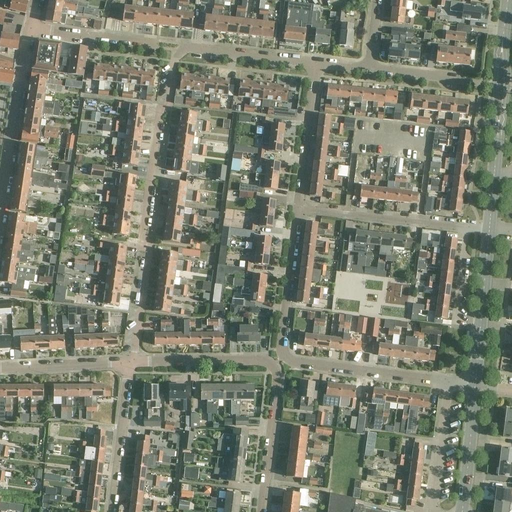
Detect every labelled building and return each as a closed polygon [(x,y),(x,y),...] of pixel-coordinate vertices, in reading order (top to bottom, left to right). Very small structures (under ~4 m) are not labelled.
[(4,8),(10,10),(25,14),(29,2),(20,0),(3,0),(4,1),(5,1),(4,8)] [(134,23),(136,0),(132,0),(132,8),(124,7),(123,22),(134,23)] [(136,0),(134,23),(146,24),(147,10),(141,9),(141,0),(136,0)] [(157,26),(169,27),(170,12),(163,11),(164,0),(160,0),(160,4),(159,11),(157,26)] [(183,0),(183,1),(182,6),(181,13),(182,14),(180,28),(192,30),(193,15),(188,14),(189,7),(187,6),(188,0),(183,0)] [(204,31),(215,32),(219,1),(218,0),(214,0),(214,3),(214,9),(212,9),(212,17),(205,16),(204,31)] [(238,35),(249,36),(251,21),(245,21),(246,0),(242,0),(241,8),(241,7),(238,35)] [(393,0),(392,8),(405,10),(407,2),(413,2),(413,0),(393,0)] [(215,32),(226,34),(228,19),(222,18),(223,5),(223,1),(219,1),(215,32)] [(83,8),(77,7),(49,2),(47,12),(67,15),(68,10),(84,13),(85,8),(83,8)] [(306,25),(310,26),(312,12),(313,5),(288,2),(284,40),(286,40),(286,43),(302,45),(302,42),(304,43),(305,30),(306,25)] [(462,19),(470,20),(480,21),(481,9),(464,6),(464,4),(451,2),(450,11),(463,13),(462,19)] [(264,16),(263,23),(261,38),(273,39),(274,24),(267,23),(269,7),(265,6),(264,16)] [(226,34),(238,35),(241,7),(237,7),(235,19),(228,19),(226,34)] [(390,23),(400,24),(404,25),(404,24),(410,25),(411,19),(404,19),(405,10),(392,8),(390,23)] [(147,10),(146,24),(157,26),(159,11),(147,10)] [(436,10),(436,14),(435,18),(435,22),(442,23),(443,11),(436,10)] [(66,20),(67,15),(47,12),(45,22),(65,26),(65,25),(73,27),(74,26),(80,27),(81,23),(66,20)] [(170,12),(169,27),(180,28),(182,14),(181,13),(170,12)] [(312,12),(310,26),(318,27),(317,30),(316,30),(314,44),(329,45),(331,32),(322,31),(323,23),(318,23),(319,13),(312,12)] [(249,36),(261,38),(263,23),(251,21),(249,36)] [(341,31),(340,37),(339,46),(351,48),(353,32),(347,32),(348,25),(342,24),(341,31)] [(389,57),(403,59),(405,46),(406,38),(407,30),(401,30),(400,30),(392,29),(391,35),(400,36),(399,42),(390,41),(389,57)] [(445,40),(455,41),(456,33),(446,32),(445,40)] [(466,34),(456,33),(455,41),(465,43),(466,34)] [(0,53),(8,54),(8,49),(17,51),(19,37),(2,34),(0,45),(0,53)] [(33,63),(32,69),(57,73),(62,59),(61,44),(37,41),(33,63)] [(405,46),(403,59),(418,61),(420,45),(411,44),(410,47),(405,46)] [(73,46),(69,60),(69,75),(83,77),(87,54),(88,49),(73,46)] [(436,63),(452,65),(454,49),(438,47),(436,63)] [(454,49),(452,65),(469,66),(470,60),(473,61),(474,52),(471,51),(454,49)] [(0,82),(3,82),(12,84),(14,71),(13,71),(14,70),(15,68),(15,64),(15,63),(15,61),(0,56),(0,82)] [(104,89),(105,82),(106,66),(94,65),(93,80),(100,81),(98,95),(103,96),(104,89)] [(106,66),(105,82),(116,83),(118,68),(106,66)] [(118,68),(116,83),(129,84),(130,69),(118,68)] [(129,84),(140,86),(142,70),(130,69),(129,84)] [(30,82),(55,86),(56,81),(47,80),(49,72),(32,70),(30,82)] [(142,70),(140,86),(148,87),(146,101),(151,101),(153,87),(155,72),(142,70)] [(180,90),(192,92),(193,76),(181,75),(180,90)] [(193,76),(192,92),(204,93),(205,78),(193,76)] [(217,79),(205,78),(204,93),(211,94),(209,109),(214,109),(217,79)] [(230,80),(217,79),(214,109),(219,110),(221,95),(228,96),(230,80)] [(66,80),(65,87),(82,89),(82,83),(66,80)] [(30,82),(28,94),(45,96),(46,90),(61,92),(62,87),(55,86),(30,82)] [(240,82),(239,92),(238,98),(250,99),(252,83),(240,82)] [(250,99),(250,106),(249,113),(254,114),(256,99),(262,100),(264,84),(252,83),(250,99)] [(262,100),(274,101),(276,86),(264,84),(262,100)] [(288,87),(276,86),(274,101),(286,103),(288,87)] [(337,109),(337,107),(340,87),(328,86),(326,100),(332,100),(331,106),(325,105),(324,113),(336,114),(337,109)] [(351,88),(340,87),(337,107),(343,107),(344,99),(349,100),(349,103),(351,88)] [(363,90),(351,88),(349,103),(361,105),(363,90)] [(361,105),(360,117),(364,117),(366,102),(373,102),(374,91),(363,90),(361,105)] [(386,92),(374,91),(373,102),(372,107),(377,108),(377,103),(385,104),(386,92)] [(398,94),(386,92),(385,104),(384,107),(395,108),(395,105),(396,105),(398,94)] [(59,111),(59,110),(64,111),(64,107),(60,107),(60,104),(44,101),(45,96),(28,94),(27,106),(59,111)] [(410,109),(424,110),(425,97),(411,95),(410,109)] [(424,110),(439,112),(440,98),(425,97),(424,110)] [(439,112),(453,114),(454,100),(440,98),(439,112)] [(453,114),(452,122),(451,127),(458,128),(459,122),(458,122),(459,114),(467,115),(469,102),(454,100),(453,114)] [(128,117),(144,119),(145,107),(130,105),(116,103),(115,108),(121,109),(129,110),(128,117)] [(27,106),(25,117),(41,120),(42,114),(58,117),(59,111),(27,106)] [(393,121),(403,122),(404,111),(395,110),(393,121)] [(180,124),(210,128),(210,123),(196,121),(197,114),(181,112),(180,124)] [(329,129),(337,130),(343,130),(343,125),(330,123),(331,117),(319,115),(318,127),(329,128),(329,129)] [(25,117),(23,129),(58,135),(59,129),(40,127),(41,120),(25,117)] [(128,117),(127,129),(142,131),(144,119),(128,117)] [(178,135),(193,138),(194,131),(209,133),(210,128),(180,124),(178,135)] [(267,132),(266,137),(283,139),(285,125),(272,124),(271,132),(267,132)] [(125,141),(140,143),(142,131),(127,129),(119,128),(113,127),(103,126),(103,131),(126,134),(125,141)] [(329,128),(318,127),(316,138),(328,140),(332,140),(333,136),(328,135),(329,129),(329,128)] [(23,129),(21,141),(38,143),(39,138),(42,138),(42,137),(58,139),(58,135),(23,129)] [(471,133),(453,130),(453,135),(459,136),(458,143),(469,144),(471,133)] [(213,148),(192,145),(193,138),(178,135),(176,148),(206,152),(212,153),(213,148)] [(268,152),(271,152),(281,153),(283,139),(266,137),(266,143),(269,143),(268,152)] [(315,150),(326,151),(328,140),(316,138),(315,150)] [(116,152),(123,153),(139,155),(140,143),(125,141),(124,148),(110,146),(109,151),(116,152)] [(468,156),(469,144),(458,143),(457,147),(454,147),(453,154),(456,154),(468,156)] [(21,144),(19,155),(47,159),(48,153),(36,151),(36,146),(21,144)] [(176,148),(175,159),(190,162),(191,155),(205,157),(206,152),(176,148)] [(314,162),(325,163),(330,163),(330,158),(326,158),(326,151),(315,150),(314,162)] [(139,155),(123,153),(122,165),(137,167),(139,155)] [(456,154),(455,166),(466,167),(468,156),(456,154)] [(17,166),(33,169),(34,164),(40,165),(40,163),(46,163),(45,167),(51,168),(52,160),(47,159),(19,155),(17,166)] [(263,163),(264,156),(258,156),(251,155),(250,158),(250,161),(263,163)] [(190,162),(175,159),(173,172),(188,174),(190,162)] [(385,201),(397,202),(401,176),(401,177),(403,160),(397,160),(394,190),(386,189),(385,201)] [(263,169),(262,175),(278,177),(280,163),(267,162),(266,169),(263,169)] [(323,175),(325,163),(314,162),(312,173),(323,175)] [(448,165),(432,163),(430,163),(429,174),(439,175),(439,169),(454,171),(453,176),(450,176),(450,177),(465,179),(466,167),(455,166),(448,165)] [(17,166),(16,177),(46,182),(47,176),(32,174),(33,169),(17,166)] [(119,187),(134,189),(136,177),(107,173),(106,173),(104,173),(105,168),(92,166),(91,176),(116,179),(115,186),(119,187)] [(216,166),(214,181),(224,182),(225,182),(227,167),(226,167),(216,166)] [(60,182),(67,183),(68,174),(62,173),(60,182)] [(312,173),(311,185),(322,186),(323,175),(312,173)] [(277,191),(278,177),(262,175),(261,181),(265,182),(264,189),(277,191)] [(406,177),(401,177),(401,176),(397,202),(410,204),(411,202),(417,203),(418,194),(412,193),(412,192),(405,191),(406,177)] [(463,190),(465,179),(450,177),(450,176),(447,176),(446,188),(444,187),(445,182),(440,182),(440,181),(432,179),(431,186),(463,190)] [(14,189),(30,191),(30,185),(43,187),(43,188),(48,189),(49,183),(46,182),(16,177),(14,189)] [(187,184),(182,183),(172,182),(170,193),(206,199),(207,194),(186,191),(187,184)] [(240,185),(240,192),(259,194),(260,188),(240,185)] [(321,198),(322,186),(311,185),(309,196),(321,198)] [(462,202),(463,190),(431,186),(430,191),(451,194),(450,200),(450,201),(462,202)] [(133,201),(134,189),(119,187),(117,199),(133,201)] [(360,198),(372,199),(373,188),(361,187),(355,187),(354,196),(360,196),(360,198)] [(372,199),(385,201),(386,189),(373,188),(372,199)] [(14,189),(12,200),(40,204),(41,198),(29,196),(30,191),(14,189)] [(239,198),(259,201),(259,194),(240,192),(239,198)] [(170,193),(168,206),(184,208),(185,201),(205,204),(206,199),(170,193)] [(117,204),(116,211),(131,213),(133,201),(117,199),(110,198),(103,197),(102,202),(117,204)] [(276,201),(266,200),(263,199),(261,213),(274,215),(276,201)] [(460,214),(462,202),(450,201),(450,200),(443,199),(443,202),(437,201),(436,211),(441,211),(442,205),(450,206),(449,212),(460,214)] [(12,200),(11,211),(26,213),(27,208),(39,209),(40,204),(12,200)] [(184,208),(168,206),(167,218),(202,223),(202,217),(183,215),(184,208)] [(131,213),(116,211),(115,217),(93,215),(92,220),(100,221),(129,225),(131,213)] [(259,227),(262,227),(272,229),(274,215),(261,213),(259,227)] [(26,216),(10,214),(8,225),(36,230),(36,224),(25,222),(26,216)] [(167,218),(165,230),(180,232),(181,225),(201,228),(202,223),(167,218)] [(128,237),(129,225),(100,221),(99,226),(113,228),(112,235),(128,237)] [(305,234),(324,236),(324,232),(323,230),(317,229),(318,224),(306,222),(305,234)] [(8,225),(7,237),(22,239),(23,233),(35,235),(36,230),(8,225)] [(232,229),(231,236),(242,237),(254,239),(254,237),(254,232),(249,231),(232,229)] [(180,232),(165,230),(164,242),(178,244),(180,232)] [(350,233),(349,242),(354,243),(362,244),(361,252),(359,252),(358,258),(365,259),(366,252),(367,252),(367,250),(366,250),(368,233),(356,232),(356,234),(350,233)] [(374,251),(375,245),(379,246),(380,235),(368,233),(366,250),(367,250),(374,251)] [(315,247),(322,248),(328,249),(329,243),(315,242),(316,236),(324,237),(324,236),(305,234),(303,245),(315,247)] [(380,235),(379,246),(392,247),(393,236),(380,235)] [(393,236),(392,247),(405,249),(405,248),(411,249),(412,240),(406,239),(406,238),(393,236)] [(7,237),(5,248),(34,252),(35,247),(21,245),(22,239),(7,237)] [(258,237),(256,251),(269,253),(271,239),(258,237)] [(445,243),(444,249),(456,250),(457,239),(443,238),(442,242),(445,243)] [(110,250),(109,257),(125,259),(126,247),(97,243),(96,248),(110,250)] [(315,247),(303,245),(302,257),(313,258),(315,247)] [(33,258),(34,252),(5,248),(3,260),(19,262),(26,263),(27,258),(33,258)] [(454,262),(456,250),(444,249),(444,250),(440,249),(439,255),(443,255),(443,260),(454,262)] [(256,251),(254,265),(268,266),(269,253),(256,251)] [(161,263),(176,265),(178,254),(162,252),(161,263)] [(92,266),(100,268),(108,269),(123,271),(125,259),(109,257),(108,264),(88,261),(88,265),(92,266)] [(302,257),(301,268),(316,270),(317,265),(313,264),(313,258),(302,257)] [(344,257),(342,273),(349,274),(351,258),(344,257)] [(443,261),(436,260),(429,259),(429,260),(423,259),(422,264),(442,267),(441,272),(453,273),(454,262),(443,260),(443,261)] [(3,260),(2,271),(35,276),(36,270),(18,267),(19,262),(3,260)] [(161,263),(159,276),(174,278),(175,271),(189,273),(190,267),(183,266),(176,265),(161,263)] [(249,276),(249,274),(250,270),(239,268),(218,265),(217,272),(225,273),(225,274),(244,277),(244,275),(249,276)] [(316,270),(301,268),(299,280),(317,282),(318,276),(311,275),(312,270),(316,271),(316,270)] [(108,269),(106,281),(122,283),(123,271),(108,269)] [(34,283),(35,276),(2,271),(0,282),(13,285),(12,289),(23,291),(25,282),(34,283)] [(451,285),(453,273),(441,272),(440,283),(451,285)] [(252,281),(246,281),(246,280),(234,279),(233,286),(242,288),(245,288),(265,290),(266,276),(253,275),(252,281)] [(174,278),(159,276),(157,287),(172,290),(174,278)] [(299,280),(298,291),(309,293),(310,282),(317,283),(317,282),(299,280)] [(99,292),(120,295),(122,283),(106,281),(105,287),(91,286),(90,290),(90,291),(97,292),(99,292)] [(203,282),(202,291),(210,292),(211,283),(203,282)] [(440,283),(438,295),(450,297),(451,285),(440,283)] [(212,303),(220,304),(222,286),(215,285),(212,303)] [(157,287),(156,300),(171,302),(172,296),(180,297),(181,296),(187,297),(187,292),(181,291),(172,290),(157,287)] [(265,290),(245,288),(242,288),(241,295),(251,296),(250,303),(263,304),(265,290)] [(25,298),(25,291),(23,291),(12,289),(11,289),(10,296),(25,298)] [(298,291),(296,303),(313,305),(314,299),(308,298),(309,293),(298,291)] [(118,307),(120,295),(99,292),(97,304),(103,305),(118,307)] [(448,308),(450,297),(438,295),(437,307),(448,308)] [(11,300),(0,300),(0,315),(11,315),(11,300)] [(156,300),(154,312),(169,314),(191,317),(191,312),(179,310),(179,309),(170,307),(171,302),(156,300)] [(437,307),(430,306),(415,304),(413,304),(412,309),(436,313),(435,319),(446,320),(448,308),(437,307)] [(75,349),(89,348),(88,336),(81,336),(80,321),(76,321),(76,308),(68,307),(68,316),(69,329),(74,329),(74,337),(74,339),(75,349)] [(89,348),(103,348),(103,335),(95,336),(94,313),(88,313),(89,336),(88,336),(89,348)] [(328,349),(341,351),(346,316),(340,315),(338,339),(329,338),(328,349)] [(346,316),(341,351),(354,353),(354,351),(360,352),(361,343),(355,342),(355,341),(350,341),(351,335),(349,335),(351,316),(346,316)] [(49,327),(48,327),(49,337),(50,350),(65,349),(64,337),(56,337),(55,317),(48,318),(49,327)] [(358,318),(356,334),(367,335),(369,320),(358,318)] [(26,325),(19,325),(19,319),(14,319),(15,331),(26,331),(26,325)] [(370,319),(367,337),(377,339),(379,321),(370,319)] [(190,334),(189,326),(189,320),(184,321),(184,334),(178,334),(178,346),(189,345),(189,334),(190,334)] [(317,332),(318,327),(319,320),(314,320),(312,336),(305,335),(299,334),(298,344),(304,344),(303,346),(316,348),(317,337),(318,332),(317,332)] [(167,334),(167,326),(166,326),(166,321),(161,321),(161,334),(154,334),(154,346),(166,346),(166,334),(167,334)] [(0,349),(2,350),(3,353),(8,352),(9,349),(10,349),(9,337),(1,337),(2,327),(0,326),(0,349)] [(418,334),(417,340),(424,341),(424,334),(434,336),(432,346),(439,347),(442,329),(421,326),(420,334),(418,334)] [(239,335),(237,335),(237,343),(249,343),(248,327),(239,327),(239,335)] [(258,327),(248,327),(249,343),(260,343),(260,335),(258,335),(258,327)] [(403,347),(397,347),(400,330),(394,329),(393,337),(392,342),(390,357),(402,359),(403,347)] [(201,334),(200,330),(195,330),(195,334),(190,334),(189,334),(189,345),(201,345),(201,334)] [(206,334),(201,334),(201,345),(213,345),(212,334),(212,331),(206,331),(206,334)] [(403,347),(402,359),(414,361),(416,349),(417,340),(418,334),(414,333),(413,338),(405,337),(404,348),(403,347)] [(178,334),(167,334),(166,334),(166,346),(178,346),(178,334)] [(224,345),(224,335),(224,334),(212,334),(213,345),(224,345)] [(117,335),(107,335),(103,335),(103,348),(118,347),(117,335)] [(35,351),(50,350),(49,337),(35,338),(35,351)] [(316,348),(328,349),(329,338),(317,337),(316,348)] [(35,351),(35,338),(20,339),(20,351),(35,351)] [(378,356),(390,357),(392,342),(385,341),(384,345),(378,344),(378,345),(373,344),(372,353),(378,354),(378,356)] [(429,351),(416,349),(414,361),(428,362),(428,360),(434,361),(435,352),(429,351)] [(300,411),(312,412),(313,405),(311,404),(312,399),(315,399),(316,392),(313,392),(314,384),(301,382),(300,397),(301,397),(300,411)] [(324,395),(323,404),(323,407),(329,408),(329,405),(330,396),(340,397),(341,386),(327,384),(326,395),(324,395)] [(18,398),(18,386),(5,386),(5,398),(6,398),(6,412),(11,412),(11,406),(11,398),(18,398)] [(31,398),(31,386),(18,386),(18,398),(31,398)] [(44,398),(43,386),(31,386),(31,398),(44,398)] [(66,419),(66,386),(53,386),(53,398),(62,398),(62,419),(66,419)] [(79,386),(66,386),(66,419),(72,419),(72,405),(72,398),(79,398),(79,386)] [(86,398),(86,412),(86,421),(92,421),(92,412),(92,386),(79,386),(79,398),(86,398)] [(92,386),(92,412),(92,421),(97,421),(97,412),(97,397),(104,397),(110,397),(110,388),(104,388),(104,386),(92,386)] [(151,408),(159,408),(159,400),(157,400),(157,386),(145,386),(145,402),(147,402),(147,410),(144,410),(145,418),(144,418),(144,427),(160,427),(160,418),(151,418),(151,408)] [(186,410),(186,409),(186,399),(185,399),(185,386),(169,386),(169,400),(180,400),(179,410),(186,410)] [(201,401),(207,401),(207,415),(213,415),(213,386),(201,386),(201,401)] [(224,386),(213,386),(213,415),(217,415),(217,407),(219,407),(219,401),(224,401),(224,386)] [(224,386),(224,401),(231,401),(231,415),(235,415),(235,386),(224,386)] [(254,386),(235,386),(235,415),(240,415),(240,407),(240,401),(254,401),(254,386)] [(340,397),(339,407),(354,409),(356,399),(354,398),(356,388),(341,386),(340,397)] [(366,400),(365,404),(376,405),(375,410),(378,411),(377,417),(378,417),(377,422),(373,422),(372,430),(376,431),(381,431),(381,423),(386,392),(373,390),(373,392),(367,391),(366,400)] [(386,392),(381,423),(385,424),(388,418),(390,404),(397,404),(398,393),(386,392)] [(411,395),(398,393),(397,404),(404,405),(401,432),(407,433),(407,428),(409,414),(410,406),(409,406),(411,395)] [(409,406),(410,406),(412,407),(422,408),(422,407),(428,408),(429,399),(423,398),(423,397),(411,395),(409,406)] [(317,426),(324,427),(326,414),(319,413),(317,426)] [(191,428),(199,428),(199,414),(191,414),(192,427),(191,427),(191,428)] [(239,418),(239,415),(235,415),(235,426),(248,426),(248,418),(239,418)] [(357,433),(363,433),(365,417),(359,416),(357,433)] [(511,424),(505,423),(503,437),(511,438),(511,424)] [(332,429),(316,427),(315,434),(331,436),(332,429)] [(291,440),(307,442),(308,430),(293,428),(291,440)] [(248,431),(235,429),(233,429),(232,441),(218,439),(218,447),(246,450),(248,431)] [(94,444),(93,449),(105,450),(106,438),(104,437),(105,431),(96,430),(95,436),(94,444)] [(183,432),(182,441),(192,442),(193,433),(183,432)] [(169,434),(168,441),(172,442),(172,444),(177,444),(178,437),(174,435),(169,434)] [(138,441),(137,454),(163,457),(163,456),(174,458),(175,450),(169,450),(163,449),(162,452),(157,451),(157,450),(149,449),(149,443),(150,437),(141,436),(140,442),(138,441)] [(305,454),(307,442),(291,440),(290,452),(305,454)] [(192,451),(192,442),(182,441),(181,450),(192,451)] [(411,462),(423,464),(424,451),(422,451),(423,445),(414,443),(413,450),(412,456),(404,455),(404,456),(398,455),(397,461),(404,462),(411,463),(411,462)] [(80,454),(79,460),(92,461),(103,463),(105,450),(93,449),(81,447),(80,453),(80,454)] [(244,461),(246,450),(218,447),(217,451),(230,453),(230,459),(244,461)] [(500,463),(511,464),(511,450),(501,449),(500,463)] [(288,465),(304,467),(305,460),(312,461),(312,462),(320,462),(321,456),(305,454),(290,452),(288,465)] [(383,452),(383,459),(396,460),(397,454),(383,452)] [(137,454),(135,467),(146,468),(155,469),(155,465),(156,462),(162,462),(166,463),(167,458),(163,457),(137,454)] [(184,454),(183,462),(193,463),(194,455),(184,454)] [(243,472),(244,461),(230,459),(229,465),(223,464),(223,465),(215,464),(214,469),(243,472)] [(77,467),(76,473),(83,473),(83,474),(90,474),(102,475),(103,463),(92,461),(80,460),(79,466),(79,467),(77,467)] [(421,476),(423,464),(411,462),(411,463),(410,475),(421,476)] [(498,476),(508,478),(511,478),(511,464),(500,463),(498,476)] [(287,477),(297,478),(302,479),(304,467),(288,465),(287,477)] [(135,467),(134,479),(167,483),(172,484),(172,478),(146,475),(146,468),(135,467)] [(192,475),(192,469),(185,468),(183,479),(191,480),(192,475)] [(243,472),(214,469),(212,469),(212,473),(214,473),(214,474),(228,476),(227,482),(242,484),(243,472)] [(80,484),(80,485),(89,487),(100,488),(102,475),(90,474),(83,474),(83,473),(82,479),(81,478),(80,484)] [(419,489),(421,476),(410,475),(409,482),(394,480),(394,485),(419,489)] [(134,479),(132,492),(143,493),(144,486),(166,488),(167,483),(134,479)] [(407,500),(406,506),(415,507),(416,501),(418,501),(419,489),(394,485),(387,484),(386,492),(393,493),(394,490),(399,491),(399,492),(407,493),(406,500),(407,500)] [(73,497),(99,500),(100,488),(89,487),(88,494),(74,492),(73,497)] [(496,488),(495,502),(509,504),(511,490),(496,488)] [(181,498),(191,499),(192,499),(193,492),(182,491),(181,498)] [(132,492),(131,504),(142,506),(149,507),(157,507),(165,508),(166,503),(143,500),(143,493),(132,492)] [(219,492),(218,499),(211,498),(210,502),(239,506),(240,494),(219,492)] [(283,505),(299,507),(300,495),(285,493),(283,505)] [(383,511),(355,505),(356,499),(330,494),(327,511),(383,511)] [(67,496),(67,501),(87,504),(86,511),(97,511),(99,500),(73,497),(67,496)] [(178,510),(189,511),(190,503),(179,502),(178,510)] [(238,511),(239,506),(210,502),(210,507),(218,508),(218,509),(224,509),(223,511),(238,511)] [(511,503),(509,504),(495,502),(493,511),(508,511),(509,511),(511,511),(511,503)]
